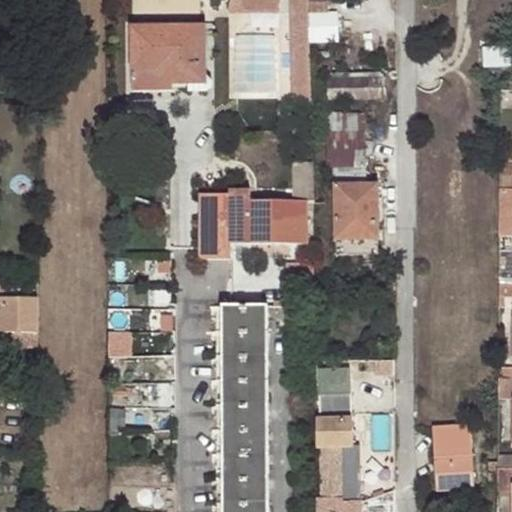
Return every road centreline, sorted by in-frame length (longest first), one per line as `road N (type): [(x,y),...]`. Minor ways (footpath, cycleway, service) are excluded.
road 1 (residential): [(401,0),(402,511)]
road 2 (residential): [(179,140),(184,511)]
